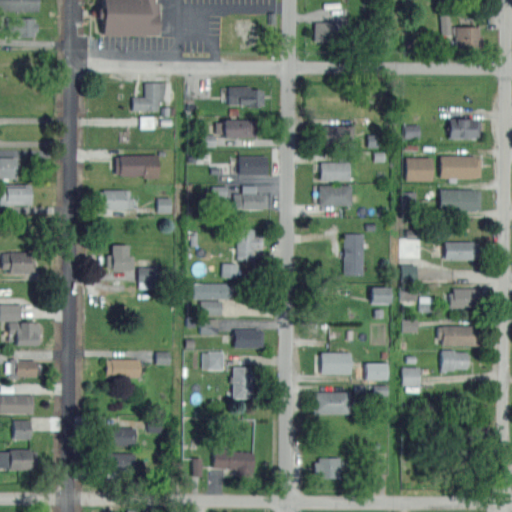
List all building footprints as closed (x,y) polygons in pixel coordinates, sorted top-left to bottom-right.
[(0,0),(0,9),(37,9),(37,0),(0,0)] [(102,0),(102,9),(96,9),(96,19),(101,19),(101,34),(158,34),(158,2),(153,2),(153,0),(102,0)] [(448,14),(439,14),(439,34),(449,34),(448,14)] [(35,18),(7,17),(7,36),(35,36),(35,18)] [(455,46),(477,46),(477,25),(472,25),(472,18),(456,17),(455,46)] [(341,22),(312,22),(312,40),(341,40),(341,22)] [(157,110),(157,100),(163,100),(163,82),(143,81),(143,96),(131,96),(130,109),(157,110)] [(227,105),(263,104),(263,86),(226,87),(227,105)] [(153,116),(139,115),(139,127),(153,127),(153,116)] [(221,136),(252,137),(253,119),(221,118),(221,136)] [(447,137),(478,138),(479,119),(447,118),(447,137)] [(350,125),(318,124),(318,141),(350,142),(350,125)] [(404,138),(403,125),(417,124),(418,137),(404,138)] [(366,133),(366,146),(380,146),(380,133),(366,133)] [(214,146),(214,134),(197,134),(197,146),(214,146)] [(156,175),(156,154),(113,154),(114,176),(156,175)] [(237,174),(266,174),(266,155),(237,155),(237,174)] [(438,176),(479,177),(479,155),(438,155),(438,176)] [(430,157),(403,156),(403,180),(430,180),(430,157)] [(0,157),(0,177),(14,178),(15,158),(0,157)] [(347,180),(347,161),(318,161),(318,179),(347,180)] [(29,184),(0,184),(0,204),(29,204),(29,184)] [(255,185),(240,184),(240,193),(233,192),(232,207),(265,208),(266,193),(255,192),(255,185)] [(350,184),(313,185),(313,204),(350,204),(350,184)] [(225,186),(225,195),(211,195),(211,186),(225,186)] [(101,208),(132,208),(132,198),(128,198),(128,189),(101,189),(101,208)] [(478,189),(438,189),(438,210),(479,209),(478,189)] [(414,192),(414,207),(400,207),(401,192),(414,192)] [(169,197),(156,197),(156,211),(170,211),(169,197)] [(253,228),(236,228),(235,259),(260,259),(261,236),(253,236),(253,228)] [(404,228),(404,239),(422,239),(422,229),(404,228)] [(361,274),(361,233),(342,233),(342,274),(361,274)] [(471,258),(471,240),(443,240),(443,258),(471,258)] [(132,269),(132,254),(127,254),(127,244),(110,243),(110,253),(105,253),(105,269),(132,269)] [(7,251),(7,262),(0,262),(0,271),(33,271),(32,251),(7,251)] [(236,277),(237,263),(220,262),(220,276),(236,277)] [(415,265),(398,264),(398,279),(415,280),(415,265)] [(152,266),(136,267),(137,282),(152,281),(152,266)] [(227,297),(227,284),(191,285),(191,298),(227,297)] [(414,300),(414,285),(398,285),(398,300),(414,300)] [(388,287),(369,286),(369,302),(388,303),(388,287)] [(449,306),(476,307),(477,288),(449,288),(449,306)] [(220,314),(220,300),(198,299),(198,313),(220,314)] [(0,320),(19,320),(20,304),(0,303),(0,320)] [(198,334),(216,334),(216,318),(198,318),(198,334)] [(416,319),(416,332),(400,332),(400,319),(416,319)] [(10,344),(37,344),(38,322),(7,321),(7,333),(10,333),(10,344)] [(474,345),(474,326),(436,325),(436,336),(440,336),(440,344),(474,345)] [(232,347),(262,346),(262,328),(232,328),(232,347)] [(439,368),(465,369),(466,350),(439,350),(439,368)] [(168,363),(168,351),(154,351),(154,363),(168,363)] [(222,351),(201,351),(201,368),(221,368),(222,351)] [(349,373),(349,352),(319,351),(319,373),(349,373)] [(138,377),(138,359),(104,358),(103,376),(138,377)] [(34,359),(8,359),(8,377),(35,376),(34,359)] [(385,362),(363,361),(363,378),(385,379),(385,362)] [(249,367),(231,366),(231,397),(249,398),(249,367)] [(417,366),(399,367),(400,385),(417,384),(417,366)] [(372,384),(372,394),(386,395),(386,384),(372,384)] [(347,391),(312,391),(312,413),(347,413),(347,391)] [(0,412),(31,413),(31,394),(0,394),(0,412)] [(12,438),(29,438),(29,419),(12,419),(12,438)] [(133,444),(133,426),(104,427),(105,445),(133,444)] [(0,449),(0,469),(34,469),(34,449),(0,449)] [(234,474),(252,475),(253,451),(212,449),(211,467),(234,468),(234,474)] [(133,452),(133,473),(95,472),(96,451),(133,452)] [(200,475),(200,457),(191,457),(191,475),(200,475)] [(312,477),(339,477),(339,469),(343,469),(343,457),(312,457),(312,477)]
